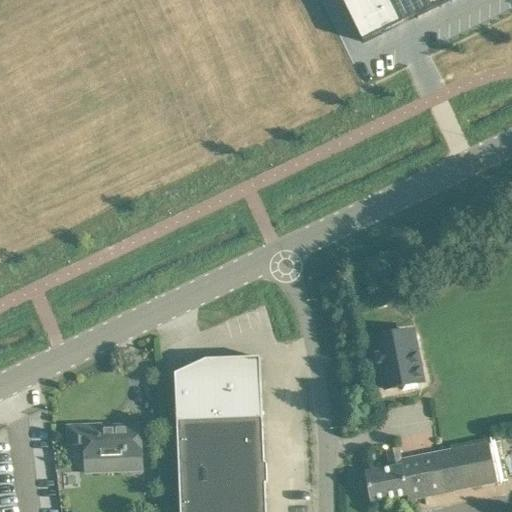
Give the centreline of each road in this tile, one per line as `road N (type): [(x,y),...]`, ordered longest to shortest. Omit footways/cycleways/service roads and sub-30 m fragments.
road 1 (unclassified): [(0,384),(278,252)]
road 2 (unclassified): [(278,252),(314,351),(326,511)]
road 3 (unclassified): [(278,252),(511,140)]
